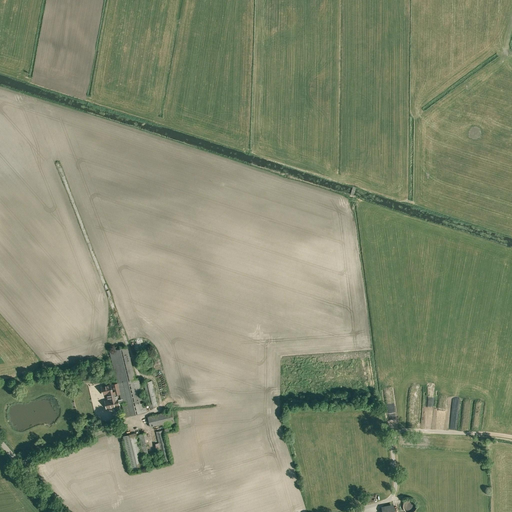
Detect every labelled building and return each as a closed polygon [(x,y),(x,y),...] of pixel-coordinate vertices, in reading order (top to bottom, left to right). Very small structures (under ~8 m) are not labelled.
[(127,347),(109,351),(117,383),(112,384),(113,389),(117,388),(118,395),(117,395),(119,404),(122,404),(125,418),(147,412),(139,378),(135,379),(127,347)] [(155,364),(155,362),(155,361),(154,359),(153,358),(152,357),(151,357),(149,356),(148,356),(146,356),(145,356),(143,357),(142,358),(141,359),(140,361),(139,362),(139,364),(139,365),(139,367),(140,368),(141,370),(142,371),(144,371),(146,372),(147,372),(149,372),(150,371),(152,371),(153,370),(154,368),(155,367),(155,366),(155,364)] [(152,381),(143,382),(149,409),(158,407),(152,381)] [(106,409),(110,408),(119,406),(119,404),(117,395),(118,395),(117,388),(113,389),(114,391),(113,391),(111,384),(101,387),(103,396),(106,395),(107,400),(104,401),(106,409)] [(148,417),(150,427),(162,424),(163,428),(164,428),(171,426),(175,425),(172,411),(148,417)] [(160,451),(163,463),(171,461),(163,430),(156,432),(158,443),(155,444),(156,446),(154,447),(156,452),(160,451)] [(131,471),(145,468),(136,433),(122,436),(131,471)] [(151,454),(146,433),(138,435),(143,455),(151,454)] [(417,506),(417,505),(416,504),(416,502),(415,501),(414,500),(413,500),(411,499),(410,499),(407,500),(406,501),(405,501),(404,503),(404,504),(404,505),(404,506),(404,507),(404,508),(405,509),(405,511),(406,511),(407,511),(412,511),(414,511),(415,511),(416,510),(416,509),(417,508),(417,506)]
